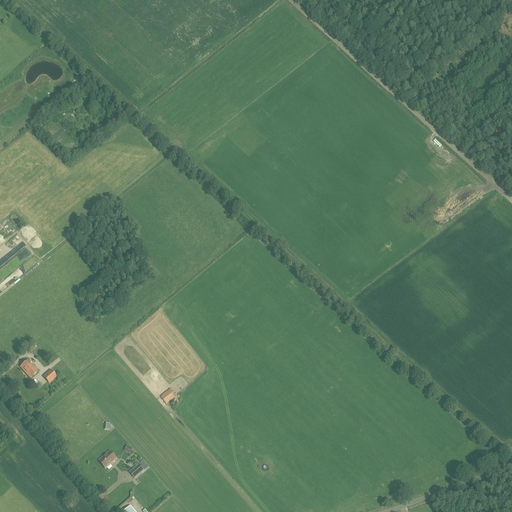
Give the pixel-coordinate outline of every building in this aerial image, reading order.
[(31,353),(37,348),(34,345),(28,350),(31,353)] [(25,373),(33,366),(28,361),(20,367),(25,373)] [(38,372),(33,366),(25,373),(30,379),(38,372)] [(56,377),(51,370),(43,377),(49,384),(56,377)] [(171,389),(161,397),(167,404),(177,396),(171,389)] [(106,468),(117,459),(110,451),(99,461),(106,468)] [(144,471),(139,465),(130,473),(135,479),(144,471)]
